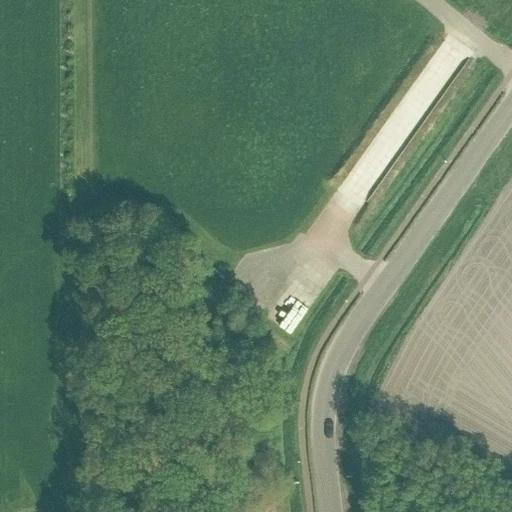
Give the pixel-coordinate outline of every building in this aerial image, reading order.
[(421,87),(382,136),(400,150),(439,102),(421,87)] [(373,147),(341,192),(367,211),(399,165),(373,147)] [(330,203),(313,226),(341,246),(358,224),(330,203)] [(309,225),(297,235),(308,246),(319,236),(309,225)] [(289,328),(299,312),(292,307),(282,324),(289,328)]
